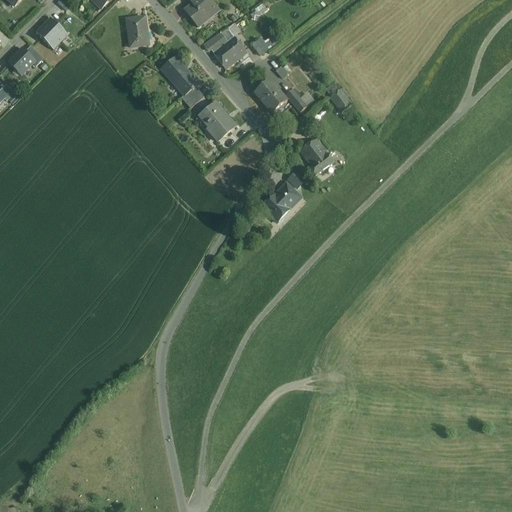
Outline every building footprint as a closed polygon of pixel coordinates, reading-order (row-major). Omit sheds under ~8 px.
[(92,0),(102,10),(112,0),(92,0)] [(210,0),(188,0),(188,1),(196,10),(188,17),(198,29),(220,11),(210,0)] [(51,19),(36,34),(54,52),(68,37),(51,19)] [(145,19),(127,21),(131,49),(149,47),(145,19)] [(229,30),(217,38),(216,38),(204,47),(209,52),(211,51),(214,54),(234,38),(229,30)] [(214,54),(213,54),(226,71),(247,54),(234,38),(214,54)] [(261,39),(252,44),(259,56),(275,47),(270,39),(263,42),(261,39)] [(44,60),(31,47),(26,53),(36,63),(33,65),(36,68),(44,60)] [(23,50),(9,64),(21,77),(33,65),(36,63),(26,53),(23,50)] [(199,85),(176,59),(177,58),(177,57),(160,71),(183,98),(182,99),(186,105),(198,94),(194,90),(200,85),(200,84),(199,85)] [(276,73),(282,80),(291,72),(285,65),(276,73)] [(287,103),(270,82),(256,94),(273,115),(287,103)] [(7,86),(0,92),(0,96),(4,100),(7,103),(15,95),(7,86)] [(352,105),(341,90),(330,98),(337,107),(341,104),(346,111),(352,105)] [(301,101),(292,91),(286,97),(294,107),(301,101)] [(198,94),(186,105),(191,110),(203,100),(198,94)] [(307,109),(301,101),(294,107),(301,114),(307,109)] [(236,128),(216,105),(200,118),(209,130),(208,131),(218,144),(236,128)] [(335,163),(317,141),(300,153),(312,168),(309,170),(315,178),(335,163)] [(291,173),(286,182),(298,189),(303,180),(291,173)] [(287,185),(276,196),(290,210),(301,199),(287,185)] [(276,196),(262,210),(277,224),(290,210),(276,196)]
